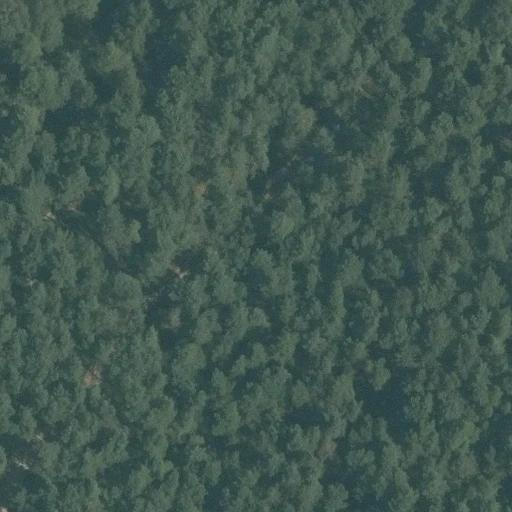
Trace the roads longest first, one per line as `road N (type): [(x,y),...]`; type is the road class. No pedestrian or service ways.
road 1 (unknown): [(5,511),(95,370),(337,112),(470,0)]
road 2 (track): [(0,125),(132,0)]
